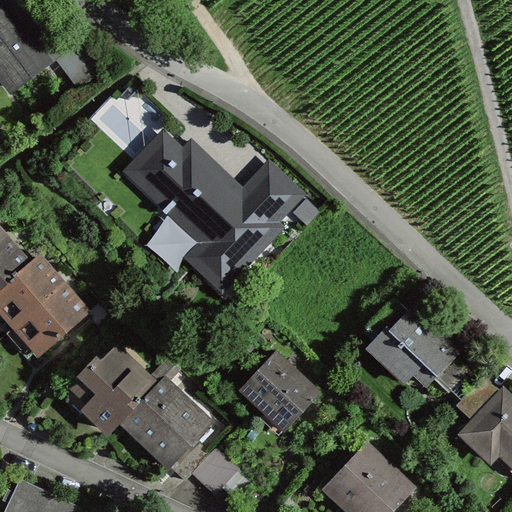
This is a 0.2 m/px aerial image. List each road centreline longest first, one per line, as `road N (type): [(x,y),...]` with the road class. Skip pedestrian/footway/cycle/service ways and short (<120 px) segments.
road 1 (residential): [(511,331),(331,160),(256,104),(148,57),(77,0)]
road 2 (track): [(511,221),(463,0)]
road 3 (residential): [(0,429),(186,511)]
road 4 (track): [(192,0),(256,104)]
